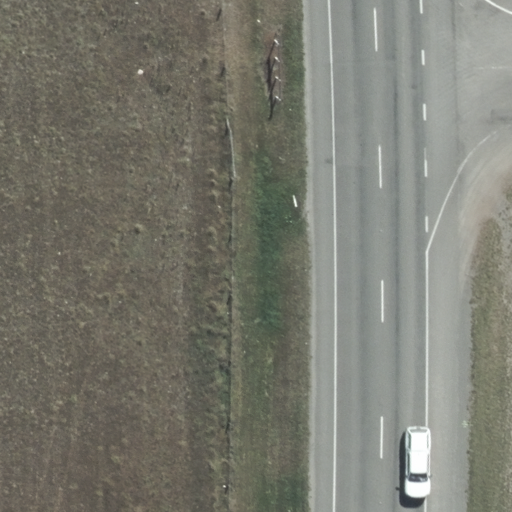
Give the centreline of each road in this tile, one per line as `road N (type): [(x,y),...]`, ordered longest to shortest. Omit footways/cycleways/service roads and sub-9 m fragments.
road 1 (secondary): [(380,511),(377,70)]
road 2 (unclassified): [(511,70),(377,70)]
